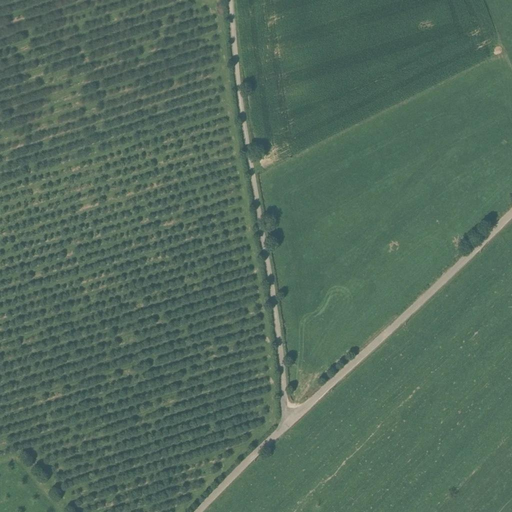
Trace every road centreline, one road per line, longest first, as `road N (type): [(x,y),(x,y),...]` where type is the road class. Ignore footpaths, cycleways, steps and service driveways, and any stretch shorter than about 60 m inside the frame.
road 1 (unclassified): [(287,423),(229,0)]
road 2 (unclassified): [(287,423),(511,212)]
road 3 (unclassified): [(195,511),(287,423)]
